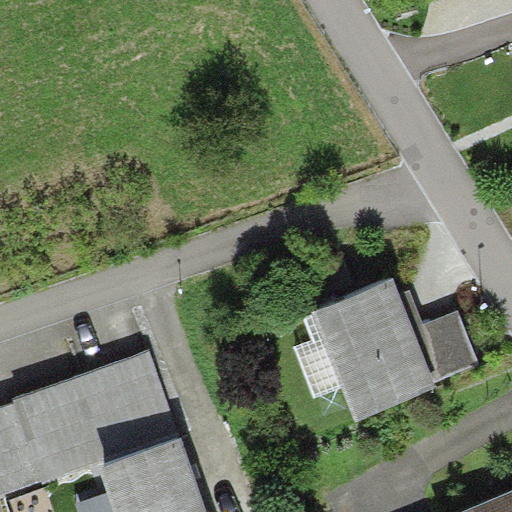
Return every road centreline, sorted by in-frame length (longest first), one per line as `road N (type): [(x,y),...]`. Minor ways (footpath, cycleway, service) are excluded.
road 1 (residential): [(434,174),(0,324)]
road 2 (unclassified): [(329,0),(434,174)]
road 3 (unclassified): [(434,174),(511,300)]
